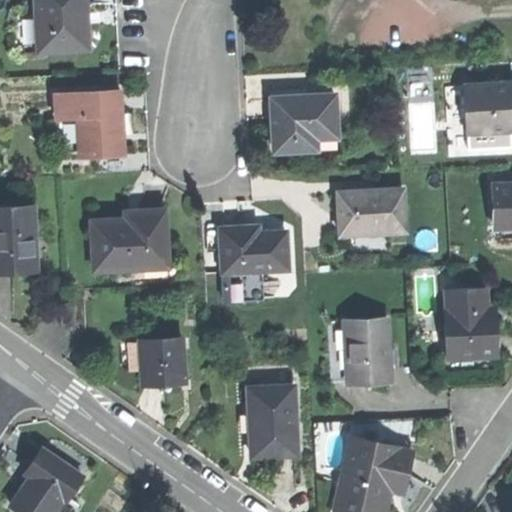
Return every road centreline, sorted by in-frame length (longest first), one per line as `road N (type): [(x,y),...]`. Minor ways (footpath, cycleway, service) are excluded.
road 1 (residential): [(226,511),(30,369)]
road 2 (residential): [(207,0),(197,121)]
